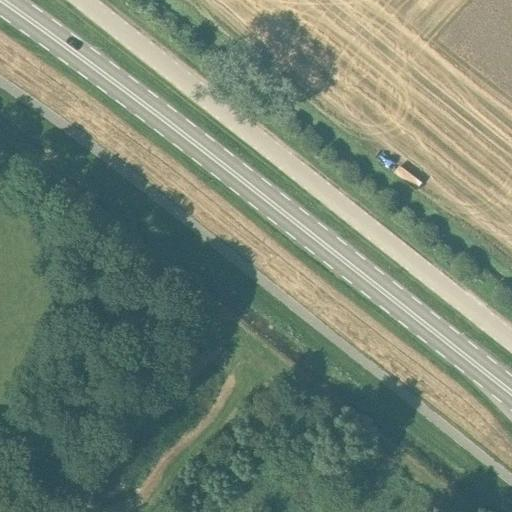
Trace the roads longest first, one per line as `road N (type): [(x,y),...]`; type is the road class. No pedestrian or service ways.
road 1 (primary): [(511,395),(0,1)]
road 2 (unclassified): [(511,341),(80,0)]
